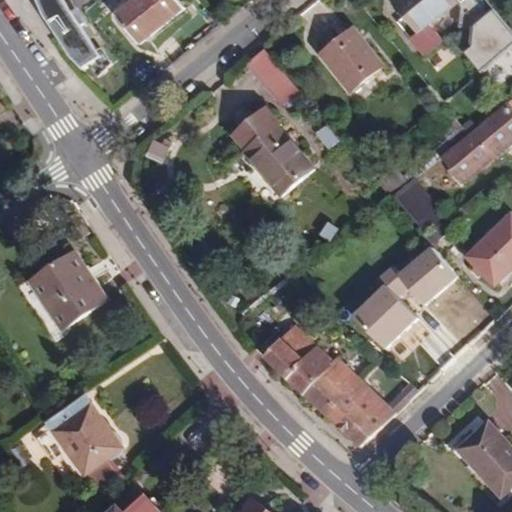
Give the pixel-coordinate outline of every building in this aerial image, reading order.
[(67,2),(65,0),(38,0),(46,16),(74,59),(86,72),(91,68),(104,58),(101,54),(85,29),(67,2)] [(89,26),(71,0),(69,0),(67,2),(85,29),(89,26)] [(186,9),(179,0),(139,0),(118,17),(141,45),(186,9)] [(458,3),(455,0),(398,0),(396,2),(421,33),(412,41),(424,56),(443,41),(430,26),(458,3)] [(497,86),(511,73),(511,31),(493,9),(468,30),(477,41),(466,50),(497,86)] [(386,65),(356,29),(325,54),(354,91),(386,65)] [(114,65),(105,51),(101,54),(104,58),(91,68),(101,78),(114,65)] [(300,92),(266,51),(250,64),(284,105),(300,92)] [(283,126),(269,109),(236,137),(249,152),(248,154),(285,198),(318,170),(282,127),(283,126)] [(330,124),(316,132),(326,150),(339,142),(330,124)] [(506,151),(485,125),(420,179),(440,205),(506,151)] [(163,164),(171,147),(154,139),(146,155),(163,164)] [(416,178),(396,195),(422,226),(442,209),(416,178)] [(511,273),(511,217),(470,258),(498,287),(511,273)] [(109,302),(77,253),(21,290),(54,339),(109,302)] [(329,418),(363,382),(339,359),(335,363),(297,326),(267,358),(329,418)] [(390,408),(363,382),(329,418),(362,449),(411,402),(403,395),(390,408)] [(420,394),(412,385),(403,395),(411,402),(420,394)] [(122,451),(88,400),(70,412),(76,420),(56,433),(85,477),(122,451)] [(511,491),(511,445),(492,423),(476,438),(473,433),(458,447),(482,474),(504,498),(511,491)] [(482,474),(458,447),(453,451),(477,478),(482,474)] [(161,511),(148,497),(132,511),(122,511),(121,510),(118,511),(161,511)] [(270,511),(254,499),(244,511),(270,511)]
